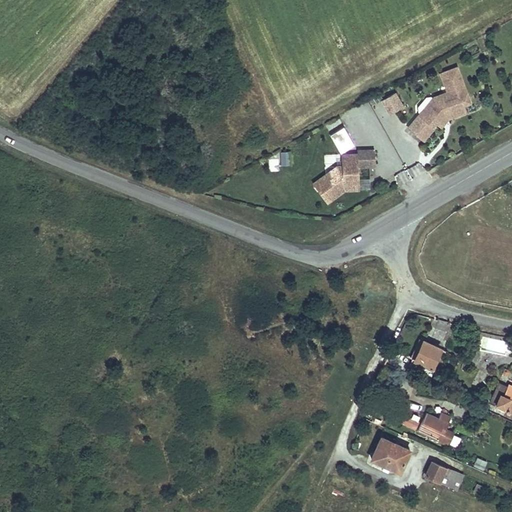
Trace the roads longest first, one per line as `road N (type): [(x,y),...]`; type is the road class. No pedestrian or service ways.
road 1 (tertiary): [(0,135),(292,252),(327,255),(385,228)]
road 2 (unclassified): [(409,298),(400,302),(340,444),(342,458),(406,487)]
road 3 (tertiary): [(385,228),(511,153)]
